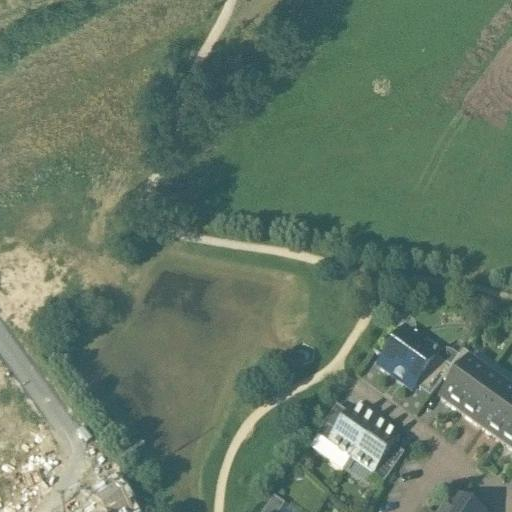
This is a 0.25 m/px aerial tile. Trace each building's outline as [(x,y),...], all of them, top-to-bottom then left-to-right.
[(415,339),(399,342),(380,370),(412,393),(415,389),(436,359),(438,356),(415,339)] [(455,356),(451,354),(446,353),(448,368),(451,370),(458,359),(455,356)] [(436,359),(415,389),(430,399),(451,370),(448,368),(436,359)] [(469,364),(441,404),(461,418),(487,382),(476,375),(478,371),(469,364)] [(497,389),(487,382),(461,418),(481,432),(508,393),(499,386),(497,389)] [(511,395),(508,393),(481,432),(500,446),(511,428),(511,395)] [(349,417),(337,408),(321,431),(333,439),(349,417)] [(333,439),(328,446),(351,462),(376,427),(354,410),(333,439)] [(376,427),(351,462),(374,478),(379,472),(395,450),(399,443),(376,427)] [(511,428),(500,446),(511,454),(511,428)] [(395,450),(379,472),(388,479),(404,456),(395,450)] [(99,509),(101,511),(130,511),(113,486),(93,499),(99,509)] [(445,511),(475,511),(456,498),(445,511)] [(274,500),(265,511),(281,511),(285,507),(274,500)]
